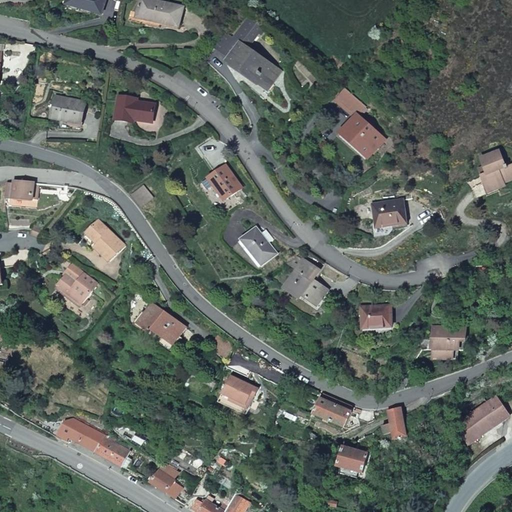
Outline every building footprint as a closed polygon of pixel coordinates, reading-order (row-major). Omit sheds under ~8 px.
[(106,0),(67,0),(67,2),(84,7),(84,8),(102,14),(106,0)] [(145,19),(179,27),(184,6),(154,0),(140,0),(137,17),(145,19)] [(84,7),(67,2),(65,7),(82,12),(84,8),(84,7)] [(282,72),(248,49),(251,43),(250,42),(258,31),(261,34),(266,27),(249,15),(232,38),(225,33),(216,48),(230,58),(228,62),(242,72),(243,69),(270,88),(282,72)] [(129,21),(144,24),(145,19),(137,17),(131,16),(129,21)] [(270,88),(243,69),(242,72),(268,90),(270,88)] [(356,117),(342,133),(368,158),(385,139),(359,115),(367,106),(347,88),(336,99),(356,117)] [(115,120),(134,123),(135,120),(152,123),(155,105),(137,102),(137,99),(119,96),(115,120)] [(51,118),(81,124),(85,103),(56,97),(51,118)] [(487,192),(505,186),(504,182),(511,178),(511,165),(506,168),(499,150),(480,158),(483,167),(477,169),(478,171),(484,169),(486,174),(480,176),(487,192)] [(216,184),(227,199),(243,189),(227,166),(203,184),(207,190),(214,186),(216,184)] [(5,198),(33,201),(33,200),(38,200),(39,185),(34,185),(34,184),(24,183),(13,182),(13,184),(6,184),(5,198)] [(227,199),(216,184),(214,186),(225,201),(227,199)] [(141,207),(153,197),(143,186),(132,196),(141,207)] [(407,224),(403,199),(372,204),(376,229),(407,224)] [(86,233),(98,244),(94,248),(109,262),(125,246),(98,219),(86,233)] [(30,234),(39,237),(42,229),(33,226),(30,234)] [(242,240),(262,266),(277,253),(269,243),(261,234),(257,228),(242,240)] [(274,239),(266,230),(261,234),(269,243),(274,239)] [(82,236),(94,248),(98,244),(86,233),(82,236)] [(297,270),(284,288),(301,299),(303,296),(317,306),(327,290),(314,280),(320,271),(304,260),(298,256),(287,263),(297,270)] [(487,264),(489,271),(503,267),(502,259),(487,264)] [(98,284),(72,264),(66,272),(68,273),(77,280),(75,283),(66,275),(55,289),(65,296),(67,294),(81,305),(90,293),(98,284)] [(77,280),(68,273),(66,275),(75,283),(77,280)] [(93,295),(101,286),(98,284),(90,293),(93,295)] [(81,305),(67,294),(65,296),(79,307),(81,305)] [(153,331),(173,346),(180,336),(186,328),(154,304),(146,314),(139,325),(151,334),(153,331)] [(364,329),(392,327),(391,306),(362,308),(364,329)] [(143,311),(133,326),(171,351),(174,351),(183,339),(180,336),(173,346),(153,331),(151,334),(139,325),(146,314),(143,311)] [(434,341),(433,349),(433,359),(453,360),(454,351),(459,351),(460,341),(465,342),(466,342),(466,328),(432,327),(432,341),(434,341)] [(211,349),(229,359),(235,347),(218,337),(211,349)] [(243,359),(233,354),(229,362),(239,367),(243,359)] [(246,406),(251,396),(255,398),(259,390),(231,376),(223,395),(224,395),(221,403),(246,415),(250,407),(246,406)] [(323,395),(322,398),(320,398),(313,415),(345,429),(352,412),(344,408),(345,405),(334,400),(323,395)] [(509,416),(495,395),(453,424),(469,444),(501,422),(509,416)] [(251,408),(255,398),(251,396),(246,406),(250,407),(251,408)] [(384,436),(392,434),(394,441),(407,437),(402,413),(401,408),(387,411),(389,419),(390,424),(381,426),(384,436)] [(72,439),(95,452),(104,438),(105,436),(72,419),(68,423),(65,421),(59,433),(72,439)] [(104,438),(95,452),(121,466),(125,457),(128,451),(114,443),(117,438),(110,434),(107,439),(104,438)] [(133,440),(142,445),(145,439),(136,434),(133,440)] [(114,443),(128,451),(131,446),(117,438),(114,443)] [(369,454),(343,446),(337,467),(363,474),(369,454)] [(125,457),(121,466),(123,467),(126,469),(132,460),(125,457)] [(199,471),(182,462),(179,467),(196,476),(199,471)] [(166,493),(175,499),(182,487),(175,483),(175,482),(174,481),(178,474),(164,464),(151,483),(166,493)] [(188,507),(195,511),(227,511),(229,508),(208,496),(205,501),(203,500),(201,502),(196,500),(194,504),(191,502),(188,507)] [(229,508),(227,511),(243,511),(248,503),(236,496),(229,508)]
